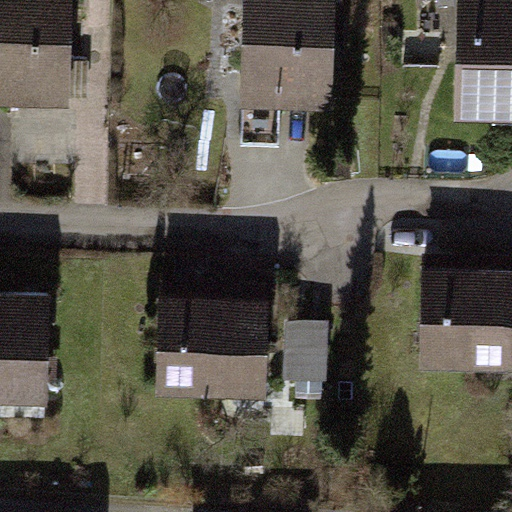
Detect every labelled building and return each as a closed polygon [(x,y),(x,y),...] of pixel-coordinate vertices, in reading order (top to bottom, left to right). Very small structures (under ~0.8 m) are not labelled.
[(73,0),(0,0),(1,6),(0,6),(0,73),(22,74),(21,95),(72,96),(73,0)] [(334,0),(248,0),(245,141),(283,142),(284,96),(332,97),(334,0)] [(511,0),(464,0),(461,106),(499,108),(499,96),(511,96),(511,0)] [(457,271),(428,270),(425,353),(478,354),(478,349),(511,349),(511,259),(457,258),(457,271)] [(191,299),(164,299),(162,382),(267,384),(269,287),(191,286),(191,299)] [(0,386),(49,388),(52,293),(0,290),(0,386)] [(274,385),(334,387),(336,310),(276,309),(274,385)]
